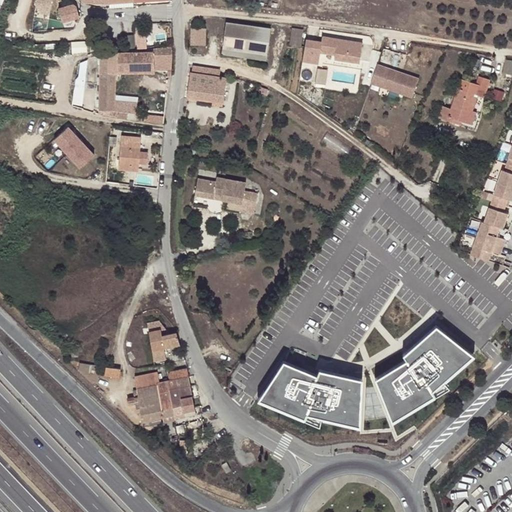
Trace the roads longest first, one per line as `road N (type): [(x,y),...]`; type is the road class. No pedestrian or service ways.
road 1 (residential): [(176,11),(164,258),(204,387),(224,412),(282,445)]
road 2 (primary): [(228,511),(168,478),(0,318)]
road 3 (primary): [(146,511),(0,360)]
road 4 (tertiary): [(511,354),(420,448),(378,470)]
road 5 (tertiary): [(412,504),(424,467),(511,382)]
road 6 (motorway): [(103,511),(0,403)]
